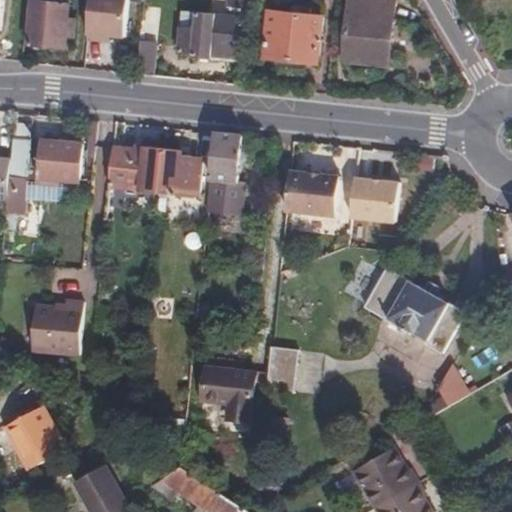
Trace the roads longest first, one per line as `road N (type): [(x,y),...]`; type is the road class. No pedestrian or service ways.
road 1 (tertiary): [(0,87),(478,134)]
road 2 (residential): [(436,0),(497,106)]
